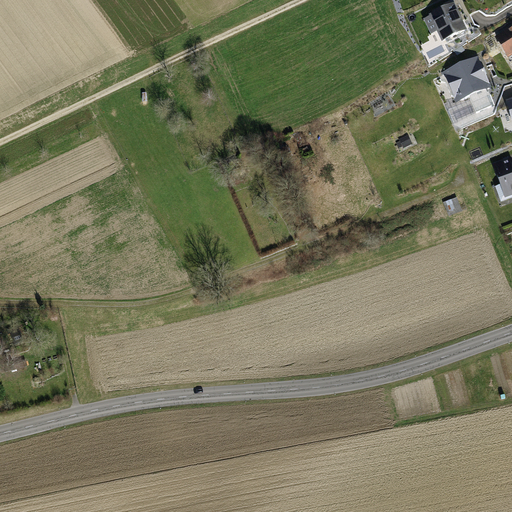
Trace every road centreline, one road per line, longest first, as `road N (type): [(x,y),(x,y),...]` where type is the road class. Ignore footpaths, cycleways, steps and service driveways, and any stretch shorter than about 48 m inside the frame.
road 1 (tertiary): [(0,431),(170,396),(382,375),(511,331)]
road 2 (track): [(0,300),(137,301),(195,290),(470,179)]
road 3 (track): [(0,142),(305,0)]
